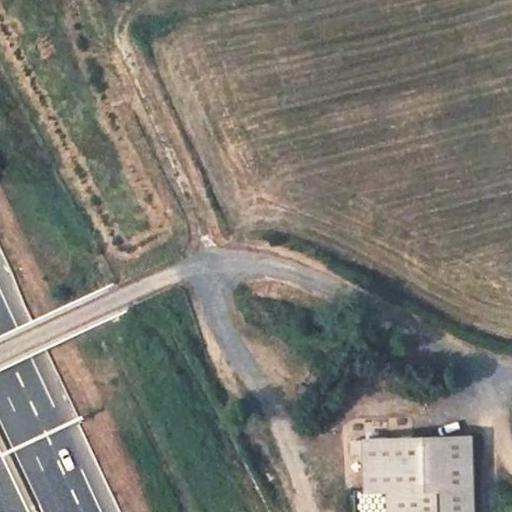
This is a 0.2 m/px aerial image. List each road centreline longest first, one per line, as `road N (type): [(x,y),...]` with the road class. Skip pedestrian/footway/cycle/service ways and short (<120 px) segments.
road 1 (unclassified): [(511,372),(462,361),(276,265),(221,259),(179,269),(0,358)]
road 2 (motorway): [(72,511),(0,357)]
